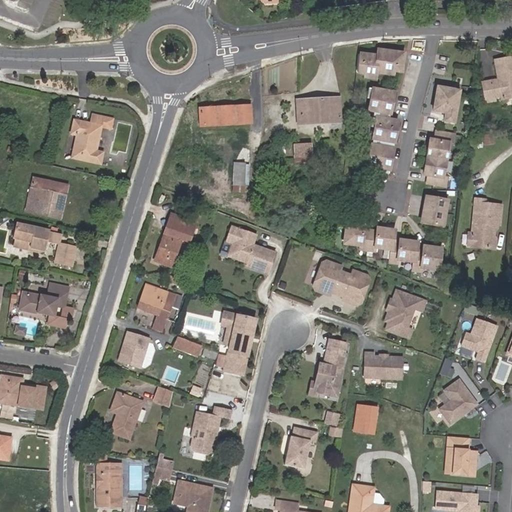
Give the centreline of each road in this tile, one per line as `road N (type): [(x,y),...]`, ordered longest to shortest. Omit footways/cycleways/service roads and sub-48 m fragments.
road 1 (tertiary): [(158,136),(86,368)]
road 2 (residential): [(236,511),(272,353),(290,329)]
road 3 (residential): [(436,23),(397,195)]
road 4 (tertiary): [(86,368),(68,427),(68,511)]
road 5 (tertiary): [(200,70),(323,34)]
